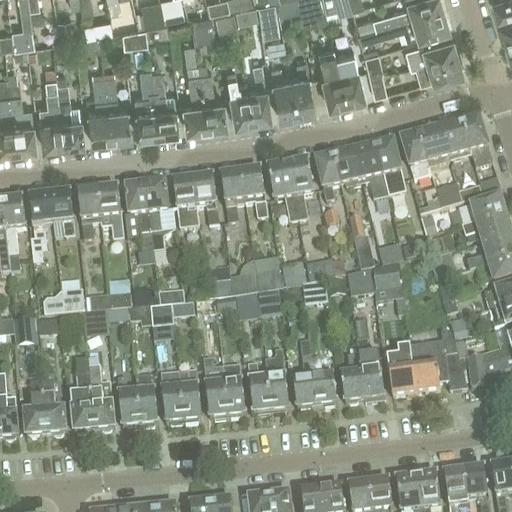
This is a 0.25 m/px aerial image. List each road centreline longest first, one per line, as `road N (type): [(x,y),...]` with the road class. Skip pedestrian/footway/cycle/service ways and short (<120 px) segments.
road 1 (residential): [(0,184),(299,143),(494,91)]
road 2 (residential): [(511,437),(66,489)]
